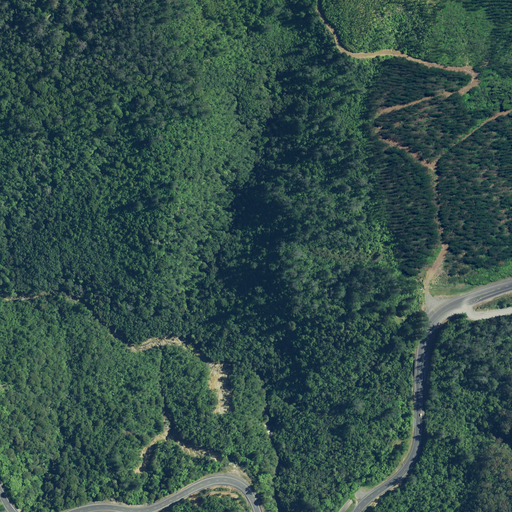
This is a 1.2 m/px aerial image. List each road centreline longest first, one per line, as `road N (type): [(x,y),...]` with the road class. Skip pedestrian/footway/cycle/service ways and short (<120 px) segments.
road 1 (track): [(318,0),(350,52),(409,50),(469,70),(469,85),(374,120),(389,138),(439,161)]
road 2 (primary): [(466,300),(425,333),(414,453),(357,511)]
road 3 (primary): [(256,511),(240,485),(223,480),(147,510),(76,511)]
road 4 (track): [(439,161),(448,246),(427,286),(449,308)]
